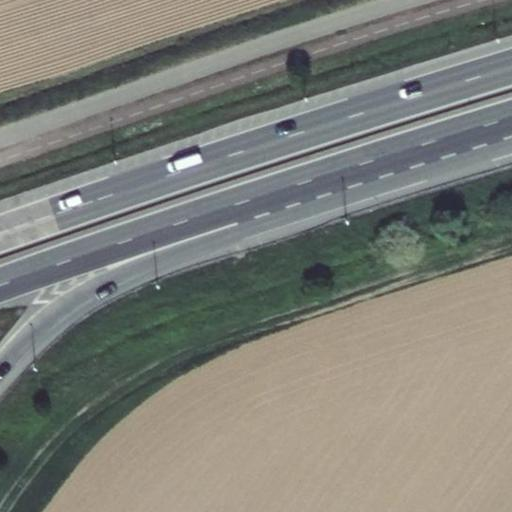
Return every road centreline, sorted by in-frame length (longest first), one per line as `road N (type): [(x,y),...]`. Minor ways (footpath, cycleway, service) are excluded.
road 1 (trunk): [(511,66),(0,232)]
road 2 (trunk): [(0,368),(54,314),(103,281),(282,213),(439,138)]
road 3 (trunk): [(0,283),(439,138)]
